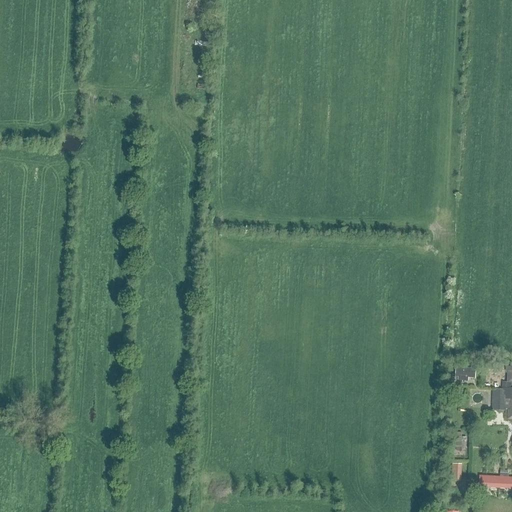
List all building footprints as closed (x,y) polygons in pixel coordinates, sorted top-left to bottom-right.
[(456,367),(455,378),(451,377),(450,382),(455,382),(456,381),(462,382),(462,383),(465,383),(465,382),(468,382),(468,378),(475,379),(476,369),(456,367)] [(502,382),(502,388),(502,395),(493,395),(492,411),(505,412),(506,400),(508,400),(507,419),(511,419),(511,373),(508,373),(508,382),(507,382),(507,383),(502,382)] [(461,452),(462,437),(453,437),(453,452),(461,452)] [(461,482),(461,465),(452,465),(451,482),(461,482)] [(479,488),(511,489),(511,477),(479,476),(479,488)]
